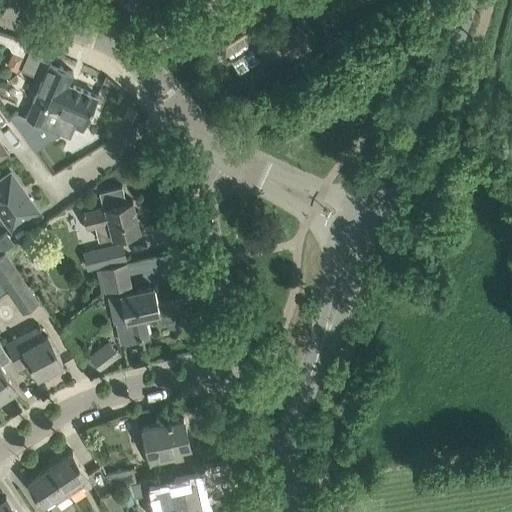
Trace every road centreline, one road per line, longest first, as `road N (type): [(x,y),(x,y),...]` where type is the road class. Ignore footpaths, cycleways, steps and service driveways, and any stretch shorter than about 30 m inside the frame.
road 1 (residential): [(0,452),(95,397),(223,363),(233,348),(210,216),(237,166)]
road 2 (tertiary): [(439,69),(347,215)]
road 3 (tertiary): [(377,228),(439,69)]
road 4 (tertiary): [(347,215),(309,378)]
road 5 (tertiary): [(309,378),(377,228)]
road 6 (residential): [(135,56),(174,107),(237,166)]
road 7 (residential): [(0,6),(135,56)]
road 8 (tertiary): [(299,511),(292,432),(309,378)]
road 9 (residential): [(237,166),(347,215)]
